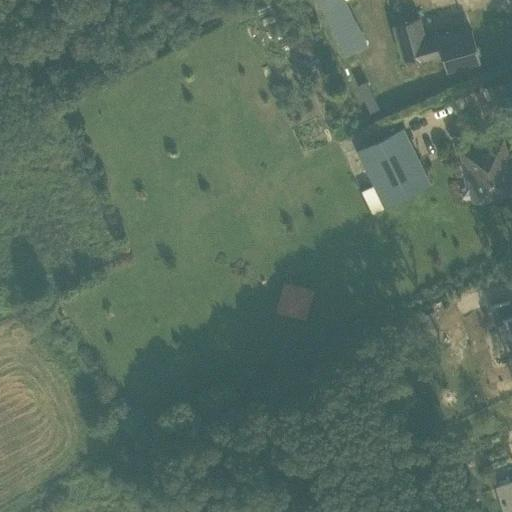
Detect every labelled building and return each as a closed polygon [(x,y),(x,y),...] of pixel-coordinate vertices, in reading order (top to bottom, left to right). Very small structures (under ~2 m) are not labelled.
[(345,0),(316,0),(344,54),(367,43),(345,0)] [(476,44),(471,28),(425,41),(418,16),(393,23),(402,58),(440,48),(445,67),(479,58),(478,54),(480,52),(478,45),(476,44)] [(321,63),(307,69),(316,86),(329,80),(321,63)] [(402,124),(355,148),(372,184),(383,205),(402,196),(430,182),(402,124)] [(507,158),(502,139),(461,150),(474,200),(511,190),(502,159),(507,158)] [(307,317),(315,287),(283,278),(275,308),(307,317)] [(509,300),(490,305),(495,323),(504,321),(511,349),(511,303),(510,304),(509,300)] [(394,452),(401,451),(404,446),(403,440),(398,436),(392,437),(388,442),(389,448),(394,452)] [(511,511),(511,480),(496,486),(503,511),(511,511)]
